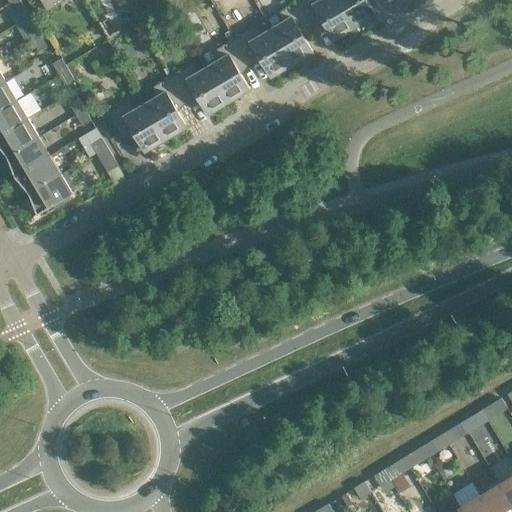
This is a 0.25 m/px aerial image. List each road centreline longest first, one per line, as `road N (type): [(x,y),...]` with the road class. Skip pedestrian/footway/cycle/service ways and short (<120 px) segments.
road 1 (residential): [(16,261),(453,0)]
road 2 (secondary): [(511,258),(147,402)]
road 3 (secondary): [(166,435),(371,342),(511,266)]
road 4 (tertiary): [(91,389),(16,261)]
road 5 (tertiary): [(0,291),(64,404)]
